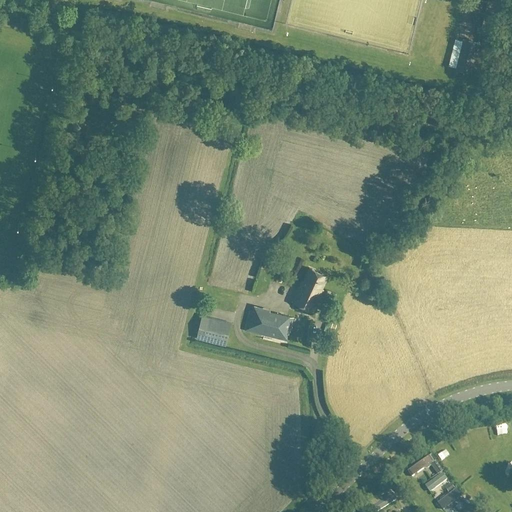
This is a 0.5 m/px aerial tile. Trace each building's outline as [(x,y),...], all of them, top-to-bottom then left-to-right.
[(470,73),(476,51),(477,44),(463,40),(456,69),(470,73)] [(266,257),(262,266),(273,270),(277,261),(266,257)] [(318,300),(321,295),(323,290),(321,289),(327,277),(309,268),(302,283),(300,282),(291,302),(313,312),(319,300),(318,300)] [(287,342),(293,318),(269,313),(268,316),(249,312),(244,331),(287,342)] [(197,339),(203,341),(225,346),(231,324),(209,318),(202,317),(197,339)] [(479,440),(489,437),(486,426),(476,429),(479,440)] [(458,439),(462,451),(469,448),(464,436),(458,439)] [(429,487),(433,493),(447,482),(442,476),(429,487)] [(456,491),(440,499),(444,506),(459,499),(456,491)] [(384,511),(399,502),(395,496),(380,504),(384,511)]
